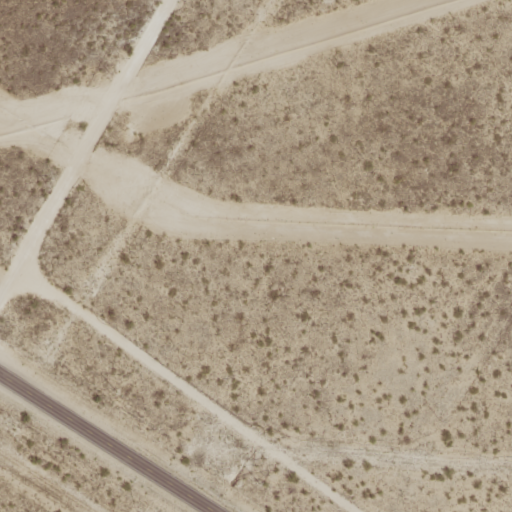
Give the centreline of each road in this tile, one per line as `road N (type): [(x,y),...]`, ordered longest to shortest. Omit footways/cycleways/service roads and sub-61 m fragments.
road 1 (track): [(7,261),(365,511)]
road 2 (track): [(0,276),(157,0)]
road 3 (tertiary): [(0,373),(216,511)]
